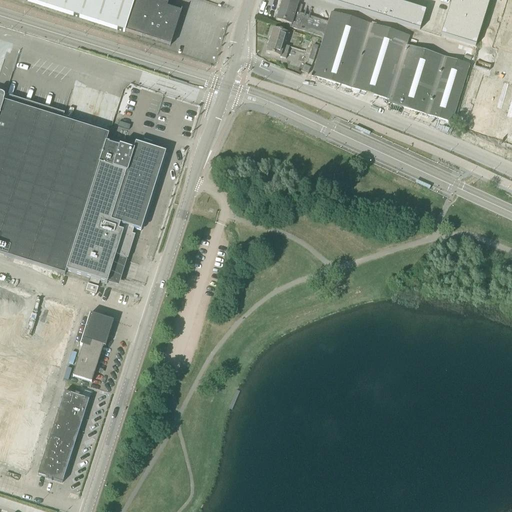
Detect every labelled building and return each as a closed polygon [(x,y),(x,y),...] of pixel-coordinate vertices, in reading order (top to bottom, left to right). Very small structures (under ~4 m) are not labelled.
[(18,0),(124,33),(124,32),(170,47),(181,11),(180,13),(166,8),(169,0),(18,0)] [(282,0),(275,21),(281,23),(281,24),(285,25),(285,24),(288,25),(287,29),(289,30),(289,29),(290,29),(296,31),(320,38),(323,39),(328,24),(296,14),(295,13),(296,10),(298,3),(296,3),(287,0),(282,0)] [(319,0),(329,3),(376,18),(419,31),(425,12),(386,0),(319,0)] [(451,0),(440,36),(475,47),(478,37),(489,0),(451,0)] [(313,70),(311,77),(312,77),(389,101),(388,104),(450,124),(451,124),(466,76),(469,66),(411,48),(406,47),(409,38),(331,14),(328,24),(323,39),(322,42),(322,43),(320,48),(320,51),(319,51),(319,53),(317,60),(316,60),(316,62),(314,70),(313,70)] [(511,15),(508,15),(501,40),(511,43),(511,15)] [(273,30),(269,42),(283,46),(287,34),(273,30)] [(267,48),(265,54),(285,60),(289,48),(283,46),(269,42),(267,48)] [(312,48),(307,66),(311,67),(313,62),(317,48),(318,47),(313,46),(312,48)] [(303,66),(300,73),(301,73),(307,75),(307,76),(310,69),(311,67),(307,66),(306,67),(303,66)] [(490,73),(482,98),(496,103),(504,77),(490,73)] [(511,80),(504,77),(496,103),(509,107),(511,96),(511,80)] [(65,272),(91,280),(91,278),(100,280),(99,282),(106,285),(115,257),(127,260),(134,237),(131,236),(133,230),(140,232),(165,154),(148,149),(149,144),(151,144),(143,141),(143,142),(144,142),(142,147),(135,145),(133,152),(106,144),(108,136),(3,103),(4,100),(4,97),(1,95),(0,94),(0,255),(64,276),(65,272)] [(482,98),(474,123),(488,128),(496,103),(482,98)] [(496,103),(488,128),(501,132),(509,107),(496,103)] [(511,107),(509,107),(501,132),(511,135),(511,107)] [(389,261),(392,275),(415,270),(412,255),(389,261)] [(263,287),(272,290),(280,272),(271,268),(263,287)] [(91,278),(91,280),(89,283),(98,286),(99,282),(100,280),(91,278)] [(0,459),(30,468),(45,412),(39,411),(51,365),(61,368),(77,306),(0,285),(0,459)] [(85,292),(95,295),(96,296),(96,295),(95,295),(97,289),(98,289),(87,285),(85,292)] [(82,348),(72,378),(73,378),(90,383),(90,384),(91,384),(102,347),(103,348),(104,347),(105,347),(107,340),(109,335),(113,322),(90,315),(79,347),(82,348)] [(223,338),(227,328),(197,316),(179,362),(185,365),(175,392),(182,395),(186,386),(180,384),(182,379),(191,383),(211,334),(223,338)] [(47,480),(47,481),(51,483),(51,481),(62,484),(88,401),(89,401),(78,398),(79,396),(75,395),(74,396),(64,393),(64,394),(38,476),(37,476),(47,480)] [(140,498),(153,511),(155,511),(163,505),(148,490),(140,498)]
